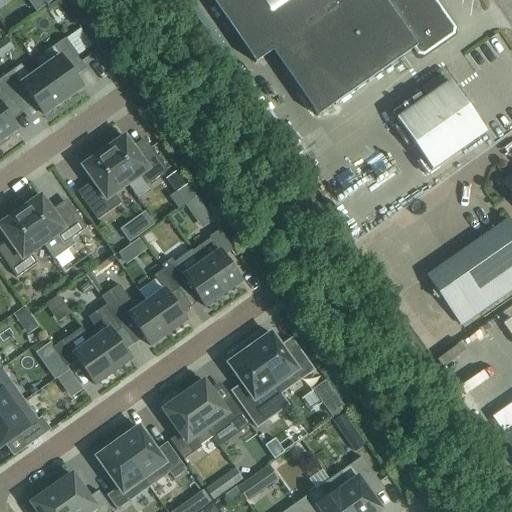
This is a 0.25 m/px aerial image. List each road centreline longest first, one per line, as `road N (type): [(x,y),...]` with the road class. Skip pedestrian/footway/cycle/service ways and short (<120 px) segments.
road 1 (residential): [(0,493),(276,293)]
road 2 (residential): [(0,184),(133,89)]
